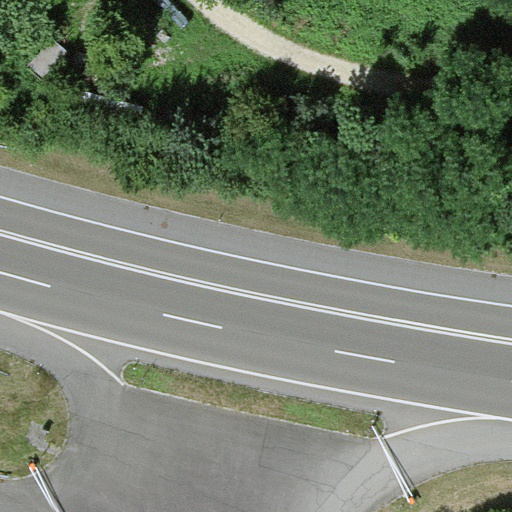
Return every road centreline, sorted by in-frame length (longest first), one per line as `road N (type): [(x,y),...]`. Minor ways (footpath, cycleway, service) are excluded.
road 1 (motorway): [(511,380),(193,320),(0,271)]
road 2 (motorway): [(511,322),(0,269)]
road 3 (track): [(511,93),(306,78),(202,0)]
